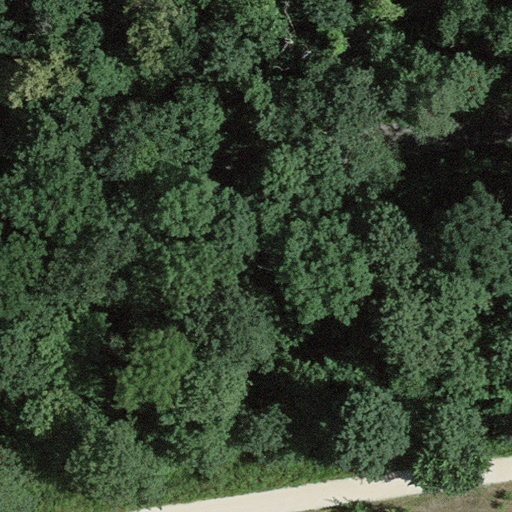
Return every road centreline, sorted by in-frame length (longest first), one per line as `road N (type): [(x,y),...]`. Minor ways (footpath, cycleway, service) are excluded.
road 1 (track): [(0,201),(511,118)]
road 2 (track): [(222,511),(511,469)]
